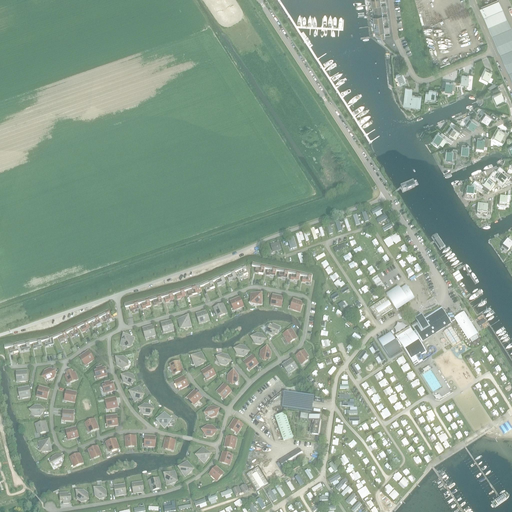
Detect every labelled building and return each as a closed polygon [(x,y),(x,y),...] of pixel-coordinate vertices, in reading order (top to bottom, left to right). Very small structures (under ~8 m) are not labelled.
[(486,5),(481,7),(511,77),(511,31),(498,0),(496,0),(486,5)] [(468,31),(461,34),(465,41),(472,38),(468,31)] [(485,69),(481,78),(488,81),(492,72),(485,69)] [(399,85),(406,82),(402,73),(395,75),(399,85)] [(471,89),(472,83),(473,76),(469,75),(469,76),(462,75),(460,85),(467,86),(467,88),(471,89)] [(445,92),(452,93),(452,90),(455,90),(456,82),(453,82),(453,83),(446,82),(445,92)] [(421,96),(412,95),(412,90),(405,89),(403,104),(420,106),(421,96)] [(435,101),(436,91),(429,90),(428,100),(435,101)] [(505,98),(504,99),(501,92),(492,96),(496,106),(507,102),(505,98)] [(492,113),(490,116),(484,112),(479,118),(488,124),(492,118),(495,120),(497,117),(492,113)] [(473,130),(477,125),(479,126),(480,123),(472,118),(471,120),(469,118),(465,124),(467,125),(465,128),(470,132),(472,129),(473,130)] [(461,127),(460,128),(455,125),(453,127),(452,126),(447,132),(455,138),(460,132),(461,134),(464,131),(462,129),(463,128),(461,127)] [(504,132),(498,129),(492,140),(502,145),(508,133),(505,131),(504,132)] [(446,139),(443,137),(437,133),(430,143),(433,145),(435,143),(437,145),(439,143),(443,145),(446,139)] [(487,149),(487,147),(488,138),(484,137),(484,139),(477,138),(476,148),(487,149)] [(462,145),(461,155),(468,156),(468,153),(469,148),(469,146),(462,145)] [(457,149),(453,149),(453,151),(446,150),(445,160),(451,161),(451,162),(456,163),(456,159),(457,149)] [(503,176),(499,174),(495,180),(503,186),(507,180),(508,181),(511,178),(505,174),(503,176)] [(495,186),(486,180),(482,186),(490,192),(495,186)] [(469,188),(467,188),(466,198),(473,199),(474,194),(476,195),(477,191),(475,189),(477,187),(473,184),(470,188),(469,188)] [(500,197),(499,207),(506,207),(507,204),(510,204),(511,197),(508,196),(507,197),(500,197)] [(478,204),(477,214),(487,215),(487,212),(491,212),(492,203),(488,203),(487,205),(478,204)] [(397,230),(385,238),(388,244),(401,236),(397,230)] [(436,235),(432,237),(439,248),(443,245),(436,235)] [(511,243),(510,242),(511,239),(511,238),(510,237),(508,240),(507,240),(501,248),(507,252),(510,249),(511,250),(511,243)] [(279,242),(270,245),(273,252),(281,250),(279,242)] [(400,247),(393,250),(396,257),(403,254),(400,247)] [(265,269),(265,265),(252,262),(252,266),(256,267),(255,273),(258,274),(258,273),(264,274),(265,269)] [(329,272),(334,269),(331,263),(326,266),(329,272)] [(235,273),(238,272),(240,277),(243,276),(243,275),(248,273),(244,265),(233,269),(235,273)] [(276,271),(277,267),(265,265),(265,269),(268,269),(267,275),(270,276),(270,275),(275,276),(276,271)] [(288,274),(289,270),(277,267),(276,271),(280,272),(278,278),(282,278),(282,277),(287,278),(288,274)] [(237,277),(235,273),(233,269),(222,274),(224,278),(224,277),(227,276),(229,282),(232,281),(232,280),(237,277)] [(300,276),(301,272),(289,270),(288,274),(291,274),(290,280),(293,281),(294,280),(299,281),(300,276)] [(300,276),(303,276),(302,282),(305,283),(305,282),(311,283),(313,274),(301,272),(300,276)] [(226,282),(224,277),(224,278),(222,274),(211,279),(212,280),(212,282),(213,282),(216,281),(218,286),(221,285),(220,284),(226,282)] [(339,277),(335,281),(340,287),(344,283),(339,277)] [(212,282),(212,280),(211,279),(199,283),(201,287),(204,285),(207,291),(210,290),(209,289),(215,287),(213,282),(212,282)] [(200,287),(201,287),(199,283),(183,288),(184,292),(187,291),(189,297),(192,296),(192,295),(201,292),(200,287)] [(394,307),(412,295),(406,286),(400,290),(398,287),(386,295),(394,307)] [(429,298),(434,295),(429,286),(424,289),(429,298)] [(186,296),(184,292),(183,288),(172,291),(173,295),(176,294),(177,300),(180,299),(180,298),(186,296)] [(174,300),(173,295),(172,291),(160,294),(161,298),(164,297),(166,303),(169,302),(169,301),(174,300)] [(258,305),(262,301),(260,299),(262,297),(258,293),(256,295),(255,293),(251,297),(252,299),(250,301),(254,304),(256,303),(258,305)] [(162,303),(161,298),(160,294),(148,297),(149,301),(150,301),(153,300),(154,306),(157,305),(157,304),(162,303)] [(273,306),(278,307),(279,305),(281,305),(282,300),(280,299),(280,297),(275,296),(275,298),(272,298),(271,303),(274,303),(273,306)] [(151,306),(150,301),(149,301),(148,297),(137,301),(138,304),(141,303),(143,309),(146,308),(145,307),(151,306)] [(236,310),(241,308),(240,305),(243,304),(240,300),(238,301),(237,298),(232,300),(233,303),(231,304),(233,309),(235,308),(236,310)] [(385,298),(370,308),(377,318),(381,315),(381,316),(393,309),(390,306),(387,302),(388,301),(385,298)] [(292,310),(297,312),(298,309),(301,310),(302,305),(300,304),(301,302),(296,300),(295,303),(292,302),(291,307),(293,308),(292,310)] [(139,309),(138,304),(137,301),(124,304),(125,308),(129,307),(131,312),(134,312),(134,311),(139,309)] [(220,317),(225,315),(224,312),(226,311),(224,306),(222,307),(221,305),(216,307),(217,309),(214,310),(216,315),(219,314),(220,317)] [(99,318),(102,317),(104,322),(107,321),(107,320),(112,318),(108,310),(97,315),(99,318)] [(451,324),(442,310),(427,319),(435,333),(451,324)] [(202,323),(207,322),(206,319),(208,319),(207,313),(204,314),(204,312),(199,313),(199,316),(197,317),(199,322),(201,321),(202,323)] [(468,317),(466,319),(463,313),(455,318),(459,324),(457,325),(460,329),(461,329),(467,339),(469,338),(472,343),(478,339),(475,334),(477,333),(470,323),(471,322),(468,317)] [(101,323),(99,318),(97,315),(86,320),(88,323),(91,322),(93,327),(96,326),(96,325),(101,323)] [(180,326),(184,329),(185,327),(188,328),(190,323),(188,322),(189,320),(185,317),(183,319),(181,318),(179,323),(181,324),(180,326)] [(421,317),(416,320),(418,324),(413,328),(422,342),(428,338),(427,337),(432,334),(432,335),(433,335),(421,317)] [(365,327),(369,323),(365,318),(361,322),(365,327)] [(90,328),(88,323),(86,320),(75,325),(77,328),(80,327),(82,332),(85,331),(85,330),(90,328)] [(166,333),(171,332),(171,329),(173,328),(172,323),(169,324),(169,322),(163,323),(164,325),(162,326),(163,331),(165,331),(166,333)] [(461,339),(453,323),(445,327),(453,343),(461,339)] [(79,333),(77,328),(75,325),(64,330),(66,333),(69,332),(71,337),(74,336),(74,335),(79,333)] [(269,334),(274,336),(275,334),(277,335),(279,330),(277,329),(278,327),(273,325),(272,327),(269,326),(267,331),(270,332),(269,334)] [(148,338),(153,337),(152,334),(155,333),(153,328),(151,329),(150,327),(145,328),(146,330),(143,331),(145,336),(147,336),(148,338)] [(422,359),(421,357),(426,354),(424,351),(425,351),(425,350),(424,351),(418,341),(418,340),(417,341),(409,328),(406,330),(406,331),(397,337),(396,337),(405,350),(416,367),(423,363),(421,360),(422,359)] [(68,338),(66,333),(64,330),(52,335),(53,339),(58,337),(61,343),(64,341),(63,340),(68,338)] [(390,333),(379,340),(391,359),(405,350),(396,337),(397,337),(392,330),(390,332),(390,333)] [(290,342),(295,340),(293,338),(296,336),(293,332),(291,333),(289,331),(285,334),(286,336),(284,337),(287,342),(289,340),(290,342)] [(255,344),(261,345),(261,342),(263,343),(264,337),(262,337),(262,335),(257,334),(256,336),(254,336),(253,341),(256,342),(255,344)] [(371,339),(375,342),(380,338),(376,334),(371,339)] [(54,344),(53,339),(52,335),(40,338),(41,342),(44,341),(45,347),(49,346),(48,345),(54,344)] [(127,347),(132,345),(131,343),(133,341),(131,337),(128,338),(127,336),(122,338),(124,340),(121,342),(124,346),(126,345),(127,347)] [(42,346),(41,342),(40,338),(29,340),(29,344),(32,343),(34,349),(37,348),(42,346)] [(30,349),(29,344),(29,340),(17,342),(18,346),(21,345),(22,351),(25,351),(25,350),(30,349)] [(19,351),(18,346),(17,342),(4,345),(5,349),(9,348),(10,354),(13,353),(13,352),(19,351)] [(364,355),(366,351),(369,353),(372,349),(365,345),(361,353),(364,355)] [(238,356),(244,357),(244,354),(246,355),(247,349),(245,349),(245,347),(240,346),(240,348),(237,348),(236,353),(239,354),(238,356)] [(262,359),(267,360),(267,358),(270,358),(271,353),(269,352),(269,350),(264,349),(263,351),(261,351),(260,356),(262,357),(262,359)] [(297,358),(300,363),(302,361),(303,364),(308,361),(306,358),(308,357),(306,353),(303,354),(302,352),(298,355),(299,357),(297,358)] [(88,364),(92,361),(90,359),(93,358),(89,353),(87,355),(86,353),(82,356),(83,358),(81,359),(84,364),(86,362),(88,364)] [(194,364),(199,366),(200,363),(202,364),(204,359),(202,358),(203,356),(198,354),(197,356),(195,356),(193,361),(195,362),(194,364)] [(228,364),(230,359),(227,358),(228,356),(223,354),(222,357),(220,356),(218,361),(220,362),(220,364),(225,366),(226,363),(228,364)] [(373,354),(366,361),(369,364),(376,357),(373,354)] [(125,368),(128,363),(126,362),(127,360),(123,357),(121,359),(119,358),(116,362),(118,363),(117,365),(122,368),(123,366),(125,368)] [(252,369),(256,365),(255,363),(257,362),(253,358),(251,359),(250,357),(245,360),(247,362),(245,364),(248,368),(250,367),(252,369)] [(403,363),(406,369),(412,366),(408,360),(403,363)] [(284,367),(287,372),(289,370),(290,373),(295,370),(293,367),(295,366),(292,362),(290,363),(289,361),(284,364),(286,366),(284,367)] [(175,374),(180,372),(180,370),(182,369),(180,364),(178,365),(177,362),(172,364),(173,366),(170,367),(172,372),(174,371),(175,374)] [(355,362),(352,364),(357,373),(360,371),(355,362)] [(429,366),(420,372),(422,375),(431,370),(429,366)] [(99,378),(105,377),(104,374),(106,374),(105,368),(102,369),(102,367),(96,368),(97,371),(95,371),(96,377),(99,376),(99,378)] [(209,379),(213,376),(212,374),(214,373),(211,368),(209,370),(208,368),(203,370),(205,372),(203,374),(205,378),(207,377),(209,379)] [(43,374),(46,379),(48,378),(49,381),(54,378),(53,376),(55,375),(53,370),(50,371),(49,369),(45,371),(46,373),(43,374)] [(19,382),(25,381),(25,379),(27,379),(27,373),(24,374),(24,371),(19,371),(19,374),(16,374),(17,379),(19,379),(19,382)] [(70,383),(75,381),(75,378),(77,377),(75,372),(73,373),(72,371),(67,373),(67,375),(65,376),(67,381),(69,380),(70,383)] [(124,383),(129,385),(130,383),(132,384),(134,379),(132,378),(133,376),(128,373),(127,376),(125,375),(123,380),(125,381),(124,383)] [(230,383),(235,384),(235,381),(238,382),(238,376),(236,376),(236,373),(231,373),(230,375),(228,375),(227,381),(230,381),(230,383)] [(181,389),(186,387),(185,385),(187,384),(185,379),(183,380),(181,378),(177,380),(178,382),(175,383),(178,388),(180,387),(181,389)] [(107,393),(112,391),(112,389),(114,388),(113,383),(110,384),(109,381),(104,383),(105,385),(103,386),(104,391),(106,390),(107,393)] [(399,390),(404,386),(401,382),(396,385),(399,390)] [(424,389),(426,388),(423,383),(418,387),(422,394),(425,391),(424,389)] [(226,397),(230,393),(228,392),(229,390),(225,386),(224,388),(222,386),(218,390),(220,392),(218,394),(222,397),(224,396),(226,397)] [(23,399),(28,398),(27,395),(30,395),(29,389),(26,390),(26,387),(21,388),(21,391),(19,391),(20,397),(22,396),(23,399)] [(39,397),(44,399),(45,396),(47,397),(49,392),(46,391),(47,389),(42,387),(41,390),(39,389),(37,394),(40,395),(39,397)] [(133,399),(138,400),(139,398),(141,398),(142,393),(140,392),(141,390),(135,389),(135,391),(132,390),(131,396),(133,396),(133,399)] [(67,401),(72,402),(73,400),(75,400),(76,395),(74,395),(74,392),(69,391),(68,394),(66,393),(65,398),(67,399),(67,401)] [(196,403),(200,400),(198,398),(200,396),(196,392),(194,394),(193,392),(189,396),(190,398),(189,400),(192,403),(194,402),(196,403)] [(294,410),(297,395),(284,393),(282,408),(294,410)] [(312,413),(314,397),(297,395),(294,410),(312,413)] [(110,410),(115,408),(115,406),(117,405),(116,400),(114,401),(113,398),(108,399),(108,402),(106,402),(107,408),(109,407),(110,410)] [(424,411),(431,406),(427,400),(420,405),(424,411)] [(143,415),(148,415),(149,413),(151,413),(152,408),(149,407),(150,405),(144,404),(144,407),(141,407),(141,412),(143,412),(143,415)] [(35,416),(40,416),(40,414),(43,414),(43,408),(40,408),(40,406),(35,406),(35,408),(32,408),(32,414),(35,414),(35,416)] [(211,418),(216,416),(215,414),(218,413),(216,408),(214,409),(213,406),(208,408),(208,410),(206,411),(207,416),(210,415),(211,418)] [(385,417),(390,414),(386,408),(381,411),(385,417)] [(429,413),(427,414),(429,419),(435,416),(431,408),(427,410),(429,413)] [(65,421),(71,421),(71,419),(73,419),(74,414),(71,413),(71,411),(66,411),(66,413),(63,413),(63,418),(65,418),(65,421)] [(422,411),(418,414),(421,419),(426,416),(422,411)] [(320,417),(318,417),(318,415),(313,415),(314,412),(313,412),(313,415),(301,413),(300,419),(315,422),(314,427),(314,428),(311,428),(313,428),(312,435),(318,435),(320,417)] [(293,437),(285,413),(275,417),(283,441),(293,437)] [(162,426),(167,426),(167,423),(169,423),(169,418),(167,418),(167,415),(162,415),(162,418),(159,418),(159,423),(162,423),(162,426)] [(110,427),(115,426),(115,424),(117,423),(117,418),(114,418),(114,416),(109,416),(109,419),(106,419),(107,424),(110,424),(110,427)] [(91,432),(96,430),(95,427),(97,426),(95,422),(93,422),(92,420),(87,422),(88,425),(86,426),(88,431),(90,430),(91,432)] [(231,429),(235,432),(237,430),(239,432),(242,427),(239,426),(241,424),(236,421),(235,423),(233,421),(230,426),(232,427),(231,429)] [(36,427),(37,432),(40,431),(40,434),(46,432),(45,430),(47,429),(46,424),(44,425),(43,422),(38,424),(38,426),(36,427)] [(206,436),(212,437),(212,434),(214,434),(215,429),(212,429),(212,426),(207,426),(207,428),(204,428),(204,434),(206,434),(206,436)] [(71,439),(76,438),(75,436),(78,435),(76,430),(74,430),(73,428),(68,429),(69,432),(66,432),(68,438),(70,437),(71,439)] [(443,440),(447,437),(444,431),(439,434),(443,440)] [(440,441),(436,434),(432,437),(435,443),(440,441)] [(147,447),(152,447),(152,445),(155,445),(155,439),(153,439),(153,437),(147,436),(147,439),(145,439),(145,444),(147,444),(147,447)] [(128,447),(134,447),(134,444),(136,444),(136,439),(133,439),(133,437),(128,437),(128,439),(125,440),(126,445),(128,445),(128,447)] [(227,448),(232,449),(233,446),(235,447),(236,441),(234,441),(234,438),(229,437),(228,440),(226,439),(225,445),(227,445),(227,448)] [(165,449),(171,451),(171,448),(174,449),(175,443),(172,443),(173,440),(168,439),(167,442),(165,441),(164,446),(166,447),(165,449)] [(111,451),(117,450),(116,447),(118,446),(116,441),(114,442),(113,440),(108,442),(109,444),(106,445),(108,450),(111,449),(111,451)] [(40,449),(44,452),(45,450),(47,452),(51,447),(49,446),(50,444),(46,441),(44,443),(42,441),(39,446),(41,447),(40,449)] [(435,444),(439,451),(445,448),(442,441),(435,444)] [(94,459),(99,457),(98,454),(101,454),(99,448),(96,449),(95,447),(90,449),(91,451),(89,452),(91,457),(93,456),(94,459)] [(284,470),(305,457),(299,449),(278,462),(284,470)] [(201,461),(206,461),(206,458),(209,458),(208,452),(206,453),(206,450),(200,451),(200,453),(198,453),(198,459),(201,458),(201,461)] [(222,463),(227,465),(228,462),(230,463),(232,458),(229,457),(230,455),(225,453),(224,455),(222,455),(220,460),(223,461),(222,463)] [(419,453),(414,457),(418,462),(423,458),(419,453)] [(51,461),(54,466),(56,464),(57,467),(62,464),(61,462),(63,461),(60,456),(58,457),(57,455),(52,458),(53,460),(51,461)] [(76,466),(81,464),(80,462),(83,461),(80,456),(78,457),(77,455),(72,457),(73,459),(71,460),(73,465),(75,464),(76,466)] [(386,460),(389,465),(394,462),(390,457),(386,460)] [(330,462),(332,465),(331,465),(335,470),(339,467),(333,460),(330,462)] [(183,474),(188,475),(188,472),(191,473),(191,467),(189,467),(189,464),(184,464),(184,466),(181,466),(181,471),(183,472),(183,474)] [(306,468),(311,477),(314,474),(309,466),(306,468)] [(211,476),(215,480),(216,478),(218,479),(222,475),(220,474),(222,472),(218,468),(216,470),(214,468),(211,472),(212,474),(211,476)] [(264,485),(267,483),(258,468),(247,474),(256,490),(260,488),(259,487),(264,485)] [(411,470),(407,473),(411,478),(415,475),(411,470)] [(329,477),(331,480),(341,474),(339,471),(329,477)] [(166,482),(170,484),(172,482),(174,483),(177,479),(174,477),(176,475),(171,473),(170,475),(168,473),(165,478),(167,479),(166,482)] [(405,474),(400,479),(406,484),(410,479),(405,474)] [(149,483),(151,489),(153,488),(154,490),(159,489),(158,486),(161,486),(159,481),(157,481),(156,479),(151,480),(152,483),(149,483)] [(312,486),(314,489),(324,483),(322,480),(312,486)] [(132,486),(133,492),(136,491),(136,494),(141,493),(141,490),(143,490),(143,485),(140,485),(140,483),(135,483),(135,486),(132,486)] [(389,492),(393,487),(389,483),(385,488),(389,492)] [(115,489),(115,494),(118,494),(118,496),(124,495),(123,493),(126,492),(125,487),(123,487),(122,485),(117,486),(117,488),(115,489)] [(246,485),(240,488),(243,493),(249,490),(246,485)] [(239,487),(233,490),(236,496),(242,493),(239,487)] [(389,493),(395,498),(400,492),(395,487),(389,493)] [(95,496),(99,499),(101,497),(103,499),(106,494),(104,493),(106,491),(101,488),(100,490),(98,488),(95,493),(97,494),(95,496)] [(77,499),(82,502),(83,500),(85,502),(88,497),(86,496),(88,494),(83,491),(82,493),(80,491),(77,495),(79,497),(77,499)] [(353,491),(347,496),(349,499),(356,493),(353,491)] [(60,496),(61,502),(63,502),(63,504),(69,504),(68,501),(71,501),(71,496),(68,496),(68,493),(62,494),(63,496),(60,496)] [(257,498),(262,507),(265,505),(260,496),(257,498)]
